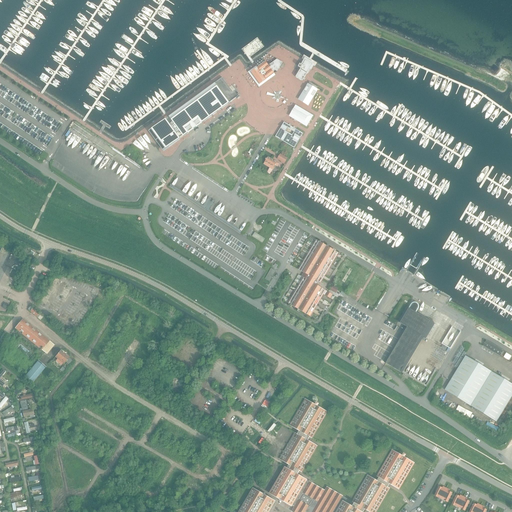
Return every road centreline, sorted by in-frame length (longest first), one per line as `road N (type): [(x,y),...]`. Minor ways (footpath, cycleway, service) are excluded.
road 1 (unclassified): [(439,374),(467,326),(306,229),(261,306)]
road 2 (unclassified): [(446,455),(240,334)]
road 3 (residential): [(240,334),(153,282),(49,242)]
road 4 (residential): [(423,402),(261,306)]
road 5 (residential): [(144,212),(92,203),(0,141)]
road 6 (residential): [(261,306),(164,249),(144,212)]
